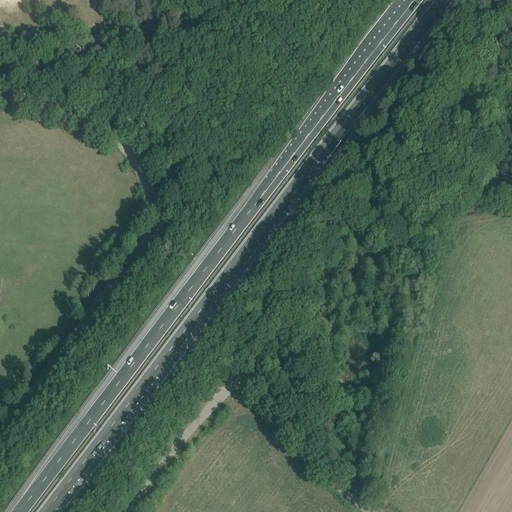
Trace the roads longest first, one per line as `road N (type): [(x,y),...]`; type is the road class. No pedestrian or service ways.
road 1 (motorway): [(45,511),(444,0)]
road 2 (motorway): [(413,0),(17,511)]
road 3 (unclassified): [(127,511),(241,381),(259,386),(336,485),(369,511)]
road 4 (track): [(160,224),(150,248),(0,442)]
road 5 (unknown): [(233,33),(244,80),(268,106),(195,195),(160,224)]
road 6 (unknown): [(139,511),(241,394),(260,397),(301,441)]
road 7 (track): [(0,94),(116,139),(160,224)]
